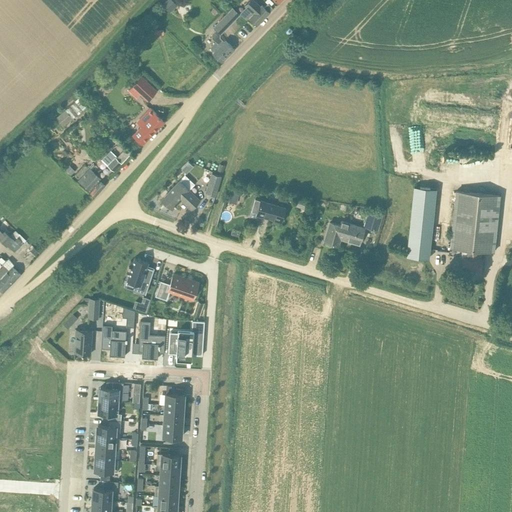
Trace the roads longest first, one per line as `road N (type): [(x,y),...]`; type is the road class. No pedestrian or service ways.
road 1 (unclassified): [(511,333),(214,243),(123,207)]
road 2 (unclassified): [(6,299),(198,97)]
road 3 (residential): [(64,490),(71,379),(79,367),(205,375)]
road 4 (residential): [(145,249),(212,270),(205,375)]
road 5 (unclassified): [(6,299),(123,207)]
road 6 (residential): [(205,375),(198,511)]
road 7 (unclassified): [(198,97),(290,0)]
road 8 (unclassified): [(123,207),(198,97)]
